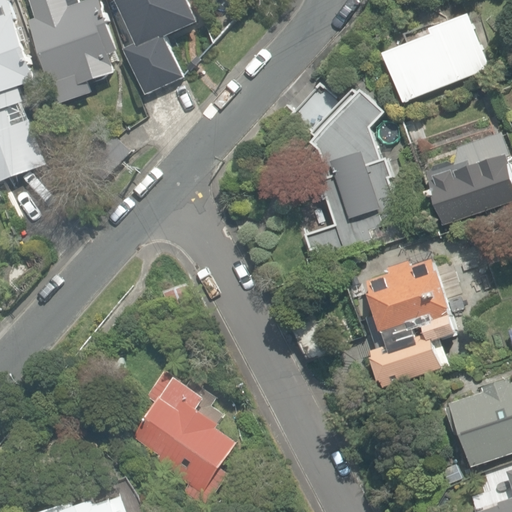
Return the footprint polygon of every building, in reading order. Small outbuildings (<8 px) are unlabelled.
[(0,0),(0,184),(49,168),(33,122),(17,127),(10,109),(30,102),(25,87),(40,82),(11,0),(0,0)] [(121,52),(101,0),(96,0),(83,5),(80,0),(20,0),(60,106),(95,93),(91,83),(119,73),(113,55),(121,52)] [(192,0),(120,0),(139,43),(125,49),(146,98),(186,81),(168,39),(203,24),(192,0)] [(406,104),(491,70),(470,16),(433,31),(435,36),(386,55),(406,104)] [(323,80),(292,116),(316,136),(346,100),(323,80)] [(320,249),(322,255),(373,239),(370,230),(404,219),(391,180),(396,179),(389,157),(383,160),(373,127),(388,113),(364,90),(314,143),(324,153),(332,178),(321,182),(326,199),(330,198),(339,225),(307,235),(312,252),(320,249)] [(430,174),(448,227),(511,204),(511,163),(510,158),(511,157),(511,149),(506,133),(462,149),(459,164),(430,174)] [(98,154),(116,173),(136,153),(118,135),(98,154)] [(376,353),(387,391),(446,373),(436,341),(458,334),(436,263),(414,270),(411,259),(389,265),(393,276),(370,283),(380,315),(366,319),(376,353)] [(166,293),(179,336),(203,329),(190,286),(166,293)] [(293,327),(308,363),(344,348),(329,312),(293,327)] [(152,470),(207,508),(231,473),(224,469),(241,443),(221,430),(230,417),(214,407),(220,398),(195,381),(192,384),(168,367),(148,396),(159,404),(135,439),(161,456),(152,470)] [(461,435),(471,467),(511,453),(511,383),(453,403),(454,406),(447,408),(456,436),(461,435)] [(511,511),(511,470),(511,471),(511,473),(511,497),(501,502),(502,507),(487,511),(511,511)] [(43,511),(130,511),(124,493),(80,509),(77,500),(43,511)]
